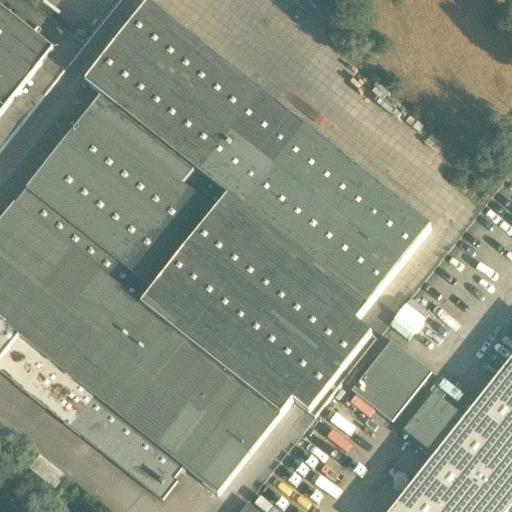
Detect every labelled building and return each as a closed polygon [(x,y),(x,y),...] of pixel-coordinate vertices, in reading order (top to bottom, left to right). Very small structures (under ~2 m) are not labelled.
[(89,114),(182,188),(194,173),(257,94),(148,7),(85,86),(101,98),(89,114)] [(0,9),(0,108),(5,113),(53,52),(0,9)] [(257,94),(194,173),(228,199),(368,311),(431,233),(257,94)] [(14,208),(141,309),(215,215),(182,188),(89,114),(14,208)] [(215,215),(228,199),(194,173),(182,188),(215,215)] [(228,199),(215,215),(141,309),(281,420),(293,405),(315,422),(342,387),(377,343),(356,327),(368,311),(228,199)] [(219,498),(281,420),(141,309),(14,208),(0,225),(0,324),(183,470),(219,498)] [(174,482),(183,470),(0,324),(0,374),(162,504),(177,485),(174,482)] [(342,387),(352,395),(391,347),(381,339),(377,343),(342,387)] [(352,395),(392,427),(431,379),(391,347),(352,395)] [(510,511),(511,510),(511,362),(393,511),(510,511)] [(281,460),(255,496),(278,511),(296,511),(273,495),(293,468),(281,460)]
